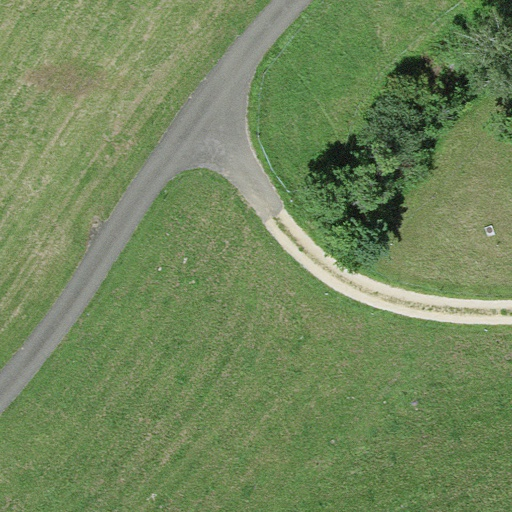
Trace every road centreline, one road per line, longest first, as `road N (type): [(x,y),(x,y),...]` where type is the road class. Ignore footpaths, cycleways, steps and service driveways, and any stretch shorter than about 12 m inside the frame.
road 1 (track): [(0,401),(66,328),(292,0)]
road 2 (track): [(197,134),(239,168),(285,233),(349,291),(409,313),(511,319)]
